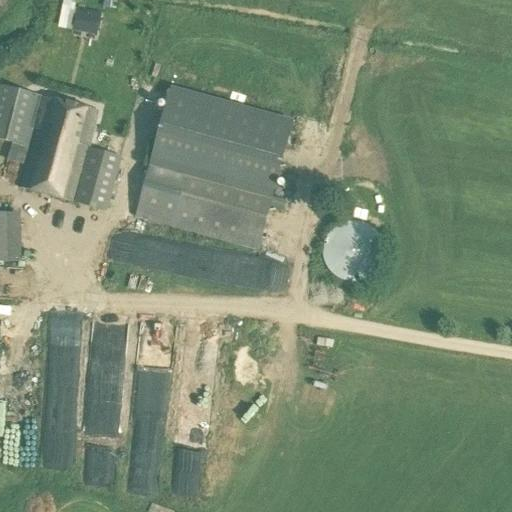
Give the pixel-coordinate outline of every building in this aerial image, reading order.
[(81,9),(80,30),(107,32),(109,11),(81,9)] [(7,161),(26,166),(20,188),(75,203),(76,202),(90,150),(100,112),(0,85),(0,140),(12,144),(7,161)] [(138,217),(257,251),(293,127),(173,93),(138,217)] [(90,150),(76,202),(106,211),(120,158),(90,150)] [(7,211),(0,211),(0,261),(12,260),(7,211)] [(323,253),(323,259),(325,264),(328,268),(332,273),(336,276),(342,279),(347,281),(353,282),(365,279),(370,276),(374,273),(377,269),(379,266),(381,262),(382,257),(382,252),(382,248),(382,243),(380,239),(378,236),(376,232),(372,229),(367,225),(361,223),(356,222),(350,222),(344,223),(340,225),(336,227),(332,230),(328,234),(326,238),(324,242),(323,247),(323,253)] [(151,325),(178,326),(178,314),(151,313),(151,325)] [(94,461),(109,464),(113,446),(98,442),(94,461)]
